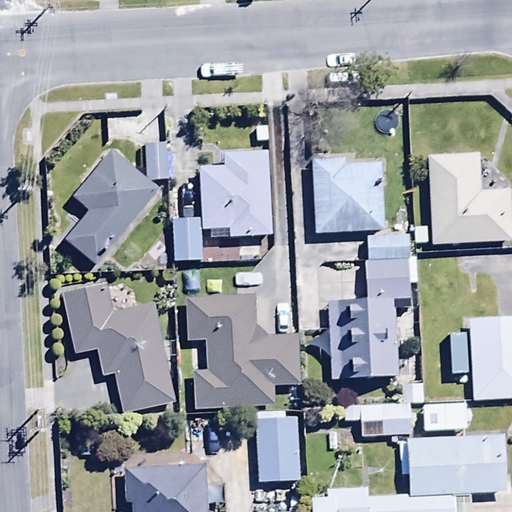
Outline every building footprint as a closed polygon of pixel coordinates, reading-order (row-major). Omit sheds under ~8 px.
[(167,151),(146,151),(147,186),(168,186),(167,151)] [(117,157),(75,202),(89,216),(63,242),(94,273),(160,200),(117,157)] [(225,173),(201,174),(204,236),(231,235),(231,243),(272,242),(268,159),(224,161),(225,173)] [(479,198),(477,161),(426,162),(430,252),(511,249),(508,198),(479,198)] [(342,166),(311,167),(313,241),(381,239),(380,173),(342,173),(342,166)] [(201,225),(173,226),(174,269),(202,268),(201,225)] [(330,388),(395,385),(392,308),(410,307),(408,242),(366,243),(366,270),(363,270),(365,307),(327,307),(330,388)] [(457,263),(432,263),(432,284),(457,284),(457,263)] [(103,291),(62,300),(74,360),(95,356),(101,383),(115,380),(124,421),(174,411),(154,311),(109,320),(103,291)] [(256,302),(186,303),(188,346),(205,345),(206,376),(192,377),(194,416),(276,413),(275,391),(299,390),(298,343),(265,344),(256,334),(256,302)] [(511,324),(468,326),(472,407),(511,405),(511,324)] [(423,392),(424,406),(458,406),(458,392),(423,392)] [(411,441),(410,410),(344,413),(344,427),(359,427),(359,443),(411,441)] [(298,425),(256,425),(258,488),(299,488),(298,425)] [(368,504),(367,494),(326,496),(327,504),(312,504),(312,511),(471,511),(471,500),(509,499),(507,442),(405,445),(409,503),(368,504)] [(206,511),(206,473),(124,475),(126,509),(133,509),(133,511),(206,511)]
